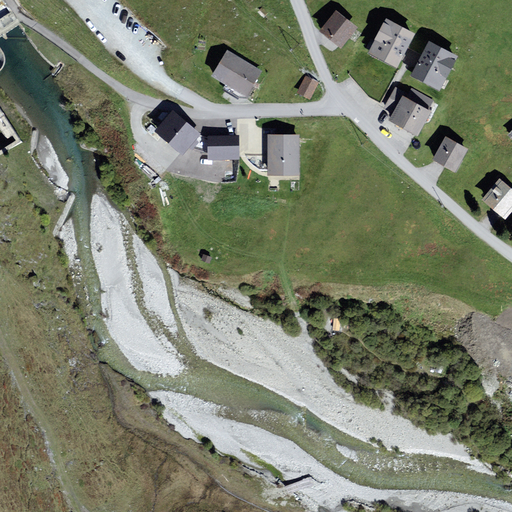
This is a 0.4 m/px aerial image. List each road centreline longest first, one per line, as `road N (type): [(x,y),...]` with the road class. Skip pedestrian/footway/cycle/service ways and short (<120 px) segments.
road 1 (unclassified): [(296,0),(340,101),(511,253)]
road 2 (track): [(0,338),(80,511)]
road 3 (track): [(296,511),(278,496),(328,477),(406,511)]
